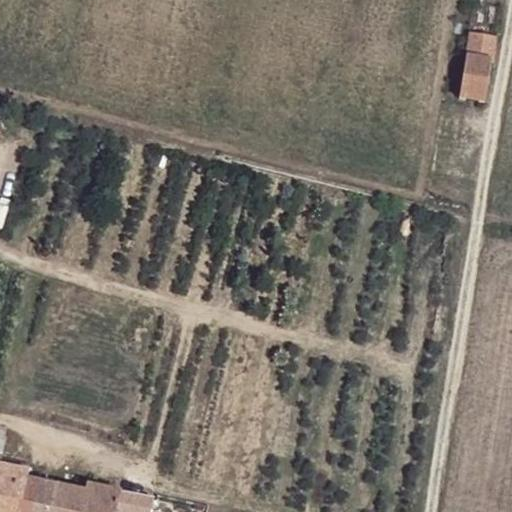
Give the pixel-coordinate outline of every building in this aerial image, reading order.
[(484,103),(495,38),(469,34),(459,100),(484,103)] [(30,465),(1,458),(0,461),(0,466),(28,473),(30,465)] [(42,483),(45,465),(30,462),(30,465),(28,473),(27,480),(42,483)] [(20,511),(27,480),(28,473),(0,466),(0,511),(20,511)] [(42,483),(27,480),(20,511),(51,511),(57,487),(42,483)] [(114,511),(118,493),(87,486),(85,493),(57,487),(51,511),(114,511)] [(151,511),(153,500),(118,493),(114,511),(151,511)]
